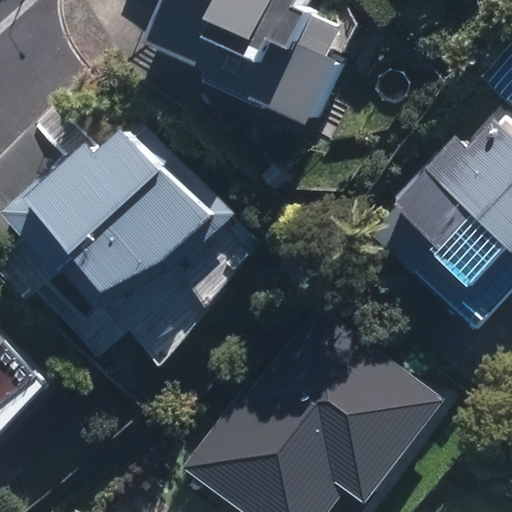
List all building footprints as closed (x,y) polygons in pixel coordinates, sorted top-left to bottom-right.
[(217,82),(339,132),(369,61),(360,57),(374,24),(356,0),(185,0),(170,37),(226,60),(217,82)] [(129,120),(27,210),(111,305),(213,215),(129,120)] [(481,139),(398,229),(496,318),(511,299),(511,136),(497,153),(481,139)] [(462,397),(335,303),(217,462),(283,511),(344,511),(365,485),(386,500),(462,397)] [(0,376),(31,340),(0,313),(0,376)]
